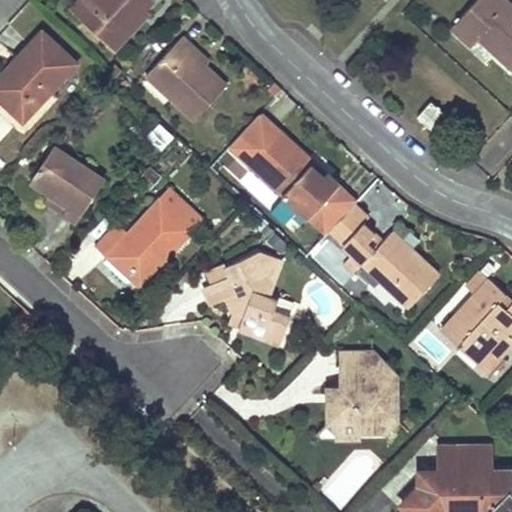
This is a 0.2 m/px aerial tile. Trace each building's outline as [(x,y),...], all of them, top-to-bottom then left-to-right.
[(144,10),(149,5),(153,0),(77,0),(68,10),(112,50),(147,13),(144,10)] [(480,38),(496,54),(511,67),(511,7),(504,0),(477,0),(452,28),(472,46),(480,38)] [(20,77),(16,74),(0,90),(0,104),(20,124),(75,66),(41,34),(13,63),(24,74),(20,77)] [(225,86),(215,76),(205,67),(208,64),(180,38),(145,76),(193,120),(225,86)] [(24,74),(13,63),(0,77),(0,90),(16,74),(20,77),(24,74)] [(417,118),(430,130),(444,114),(431,102),(417,118)] [(327,174),(325,176),(323,178),(306,163),(309,159),(279,131),(248,164),(281,195),(307,218),(322,201),(338,184),(327,174)] [(49,147),(28,181),(47,194),(66,206),(61,215),(75,224),(102,181),(49,147)] [(344,189),(338,184),(322,201),(328,206),(344,189)] [(357,201),(344,189),(328,206),(341,219),(357,201)] [(198,220),(166,191),(158,200),(190,229),(198,220)] [(47,194),(42,202),(61,215),(66,206),(47,194)] [(268,208),(293,232),(307,218),(281,195),(268,208)] [(93,246),(99,252),(106,258),(112,252),(144,280),(190,229),(158,200),(128,233),(115,221),(93,246)] [(391,232),(357,201),(341,219),(335,225),(349,238),(362,224),(381,242),(391,232)] [(408,305),(436,275),(391,232),(381,242),(362,224),(349,238),(335,225),(329,232),(351,253),(346,258),(341,264),(352,274),(362,263),(408,305)] [(243,316),(240,322),(238,328),(277,344),(289,319),(272,311),(277,300),(266,297),(282,262),(260,252),(226,267),(230,276),(214,283),(204,288),(210,305),(226,298),(232,312),(243,316)] [(214,283),(230,276),(226,267),(224,264),(208,271),(214,283)] [(482,360),(487,355),(492,350),(499,356),(511,342),(511,299),(490,279),(488,281),(478,272),(465,285),(476,294),(441,330),(457,346),(462,341),(482,360)] [(12,317),(23,340),(46,329),(26,311),(12,317)] [(488,375),(503,360),(499,356),(492,350),(487,355),(482,360),(462,341),(457,346),(488,375)] [(345,364),(385,363),(374,351),(341,352),(341,364),(345,364)] [(385,363),(345,364),(345,387),(328,388),(329,424),(325,435),(387,433),(397,417),(397,377),(385,363)] [(511,511),(511,497),(508,493),(508,474),(487,474),(488,448),(438,448),(439,475),(425,474),(426,482),(418,490),(398,509),(401,511),(511,511)] [(426,482),(425,474),(417,474),(418,490),(426,482)]
